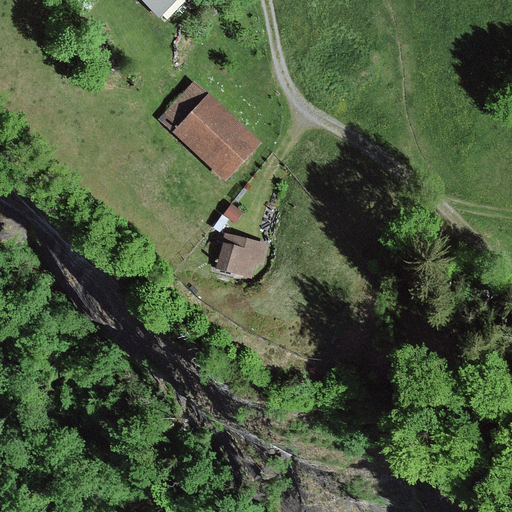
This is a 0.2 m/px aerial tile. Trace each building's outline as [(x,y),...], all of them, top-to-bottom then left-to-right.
[(11,0),(50,37),(85,0),(11,0)] [(121,0),(160,33),(187,0),(121,0)] [(195,94),(153,141),(223,203),(265,156),(195,94)] [(95,99),(49,144),(107,203),(153,158),(95,99)] [(114,279),(90,270),(82,293),(119,306),(123,294),(138,299),(149,268),(122,258),(114,279)] [(210,311),(254,319),(263,271),(219,263),(210,311)]
